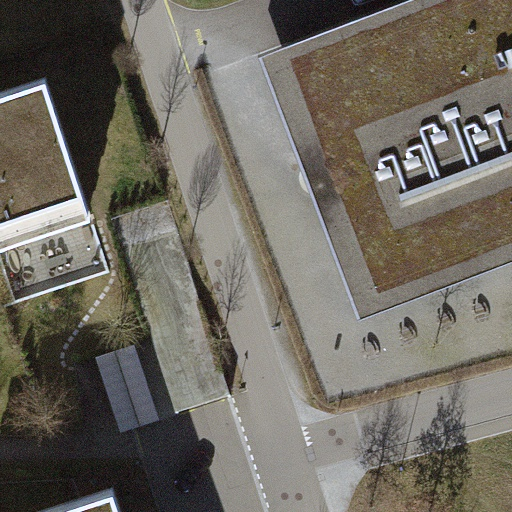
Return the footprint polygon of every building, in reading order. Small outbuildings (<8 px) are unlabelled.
[(511,274),(511,0),(462,0),(257,78),(354,334),(511,274)] [(0,114),(0,299),(100,267),(46,100),(0,114)] [(117,226),(182,426),(211,416),(239,407),(172,209),(117,226)] [(139,352),(99,364),(125,444),(165,431),(139,352)] [(116,511),(114,503),(84,511),(116,511)]
